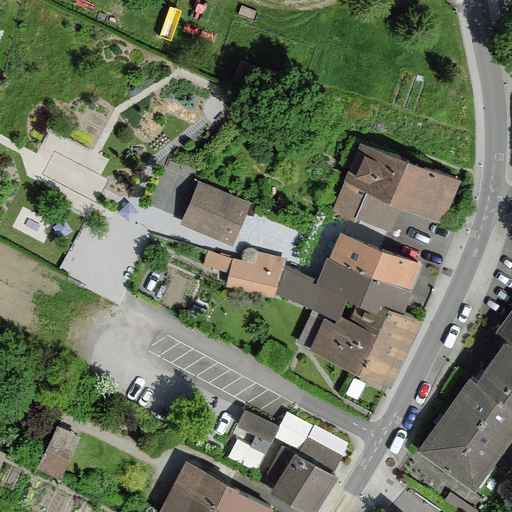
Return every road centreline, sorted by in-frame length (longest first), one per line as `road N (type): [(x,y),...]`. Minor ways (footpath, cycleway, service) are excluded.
road 1 (residential): [(490,199),(447,313),(337,511)]
road 2 (residential): [(476,0),(496,113),(490,199)]
